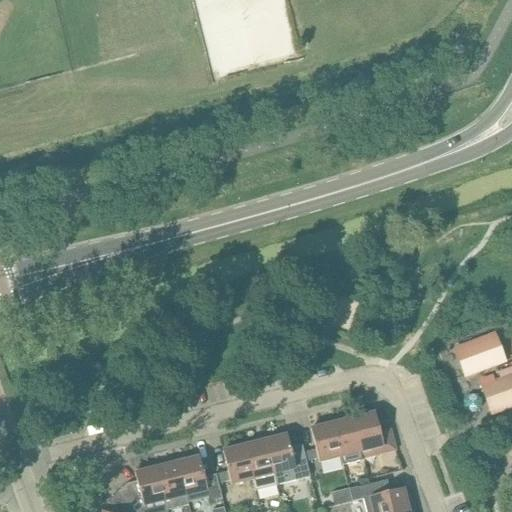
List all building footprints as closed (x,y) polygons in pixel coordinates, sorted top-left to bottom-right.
[(466,376),(503,361),(494,337),(456,351),(466,376)] [(483,388),(492,413),(511,405),(511,367),(498,373),(501,381),(483,388)] [(474,385),(472,377),(457,383),(459,390),(474,385)] [(371,410),(352,415),(361,453),(363,461),(396,452),(391,430),(379,433),(374,414),(372,414),(371,410)] [(334,424),(332,424),(340,458),(361,453),(352,415),(333,419),(334,424)] [(319,463),(340,458),(332,424),(310,430),(315,450),(304,453),(306,462),(318,459),(319,463)] [(283,432),(264,437),(276,487),(310,478),(306,462),(304,453),(292,456),(287,436),(284,436),(283,432)] [(255,492),(276,487),(264,437),(245,442),(246,446),(244,446),(252,480),(255,492)] [(228,472),(216,475),(218,484),(230,481),(231,486),(252,480),(244,446),(222,452),(228,472)] [(210,502),(222,499),(218,484),(216,475),(204,478),(199,458),(197,458),(196,454),(176,459),(185,497),(187,502),(208,497),(210,502)] [(159,467),(156,468),(164,502),(166,511),(174,511),(177,511),(174,500),(185,497),(176,459),(158,463),(159,467)] [(164,502),(156,468),(155,464),(136,469),(137,473),(134,474),(139,494),(136,495),(127,484),(117,493),(133,511),(140,511),(143,507),(164,502)] [(406,511),(413,510),(408,491),(404,492),(403,490),(382,495),(378,483),(358,488),(361,500),(363,500),(365,511),(406,511)] [(358,488),(349,491),(352,503),(361,500),(358,488)] [(334,507),(352,503),(349,491),(331,495),(334,507)] [(133,511),(117,493),(107,502),(113,508),(111,511),(133,511)]
